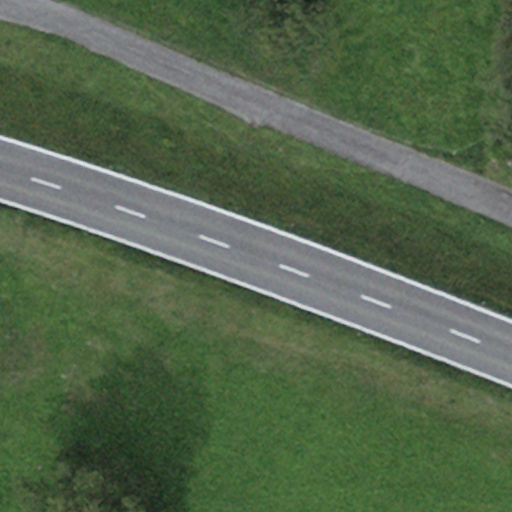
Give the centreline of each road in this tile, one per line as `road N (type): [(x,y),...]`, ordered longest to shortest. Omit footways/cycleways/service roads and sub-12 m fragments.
road 1 (primary): [(511,351),(242,247),(0,168)]
road 2 (unclassified): [(511,207),(23,0)]
